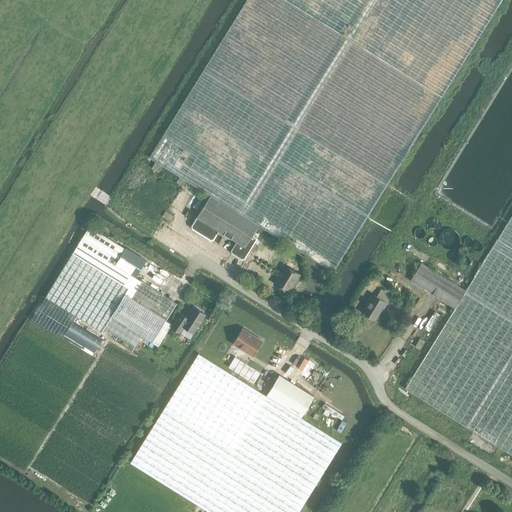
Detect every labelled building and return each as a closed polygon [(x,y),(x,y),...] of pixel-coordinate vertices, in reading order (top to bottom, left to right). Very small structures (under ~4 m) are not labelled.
[(333,271),(496,9),(501,0),(246,0),(149,157),(210,195),(196,217),(191,225),(192,228),(210,240),(213,239),(218,231),(236,241),(230,250),(231,252),(241,259),(244,258),(257,238),(252,235),(258,225),(333,271)] [(170,221),(173,216),(165,211),(162,216),(170,221)] [(511,214),(492,247),(466,290),(421,262),(410,280),(454,308),(404,388),(511,455),(511,214)] [(459,237),(459,236),(459,234),(458,231),(457,229),(455,227),(452,225),(450,224),(446,223),(443,224),(440,225),(437,228),(435,230),(434,232),(434,236),(434,238),(434,241),(437,245),(438,246),(441,248),(443,249),(446,249),(449,249),(451,248),(453,247),(455,246),(456,244),(458,242),(459,239),(459,237)] [(89,226),(45,296),(101,331),(132,350),(141,335),(152,342),(176,303),(135,277),(146,260),(125,247),(124,248),(89,226)] [(289,292),(300,273),(285,265),(274,283),(289,292)] [(366,304),(361,312),(374,320),(380,310),(382,310),(386,303),(394,291),(386,285),(385,287),(383,285),(375,296),(371,293),(365,303),(366,304)] [(179,312),(170,326),(180,333),(181,332),(190,338),(205,314),(193,306),(186,317),(179,312)] [(93,353),(102,339),(73,321),(65,335),(93,353)] [(252,356),(262,341),(242,328),(233,343),(252,356)] [(420,349),(425,341),(419,338),(415,346),(420,349)] [(266,395),(198,353),(130,462),(210,511),(297,511),(341,442),(301,417),(313,396),(279,374),(266,395)]
